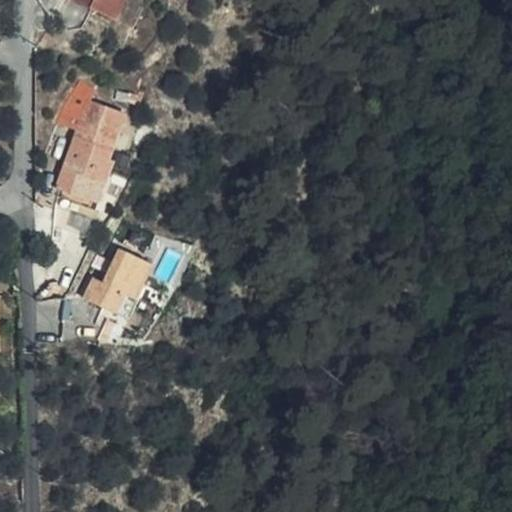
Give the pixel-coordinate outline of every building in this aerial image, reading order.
[(127,0),(73,0),(116,22),(127,0)] [(60,197),(82,206),(84,200),(100,205),(116,162),(111,160),(128,116),(91,102),(58,190),(62,191),(60,197)] [(84,200),(82,206),(97,212),(100,205),(84,200)] [(87,298),(119,313),(128,296),(138,301),(155,266),(122,251),(106,284),(96,280),(87,298)] [(128,296),(119,313),(130,318),(138,301),(128,296)]
